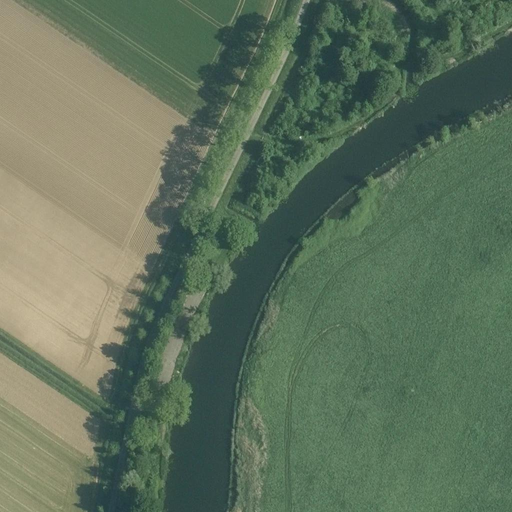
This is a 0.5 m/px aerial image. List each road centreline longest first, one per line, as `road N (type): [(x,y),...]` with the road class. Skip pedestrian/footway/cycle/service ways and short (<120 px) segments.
road 1 (unclassified): [(181,253),(226,179),(304,0)]
road 2 (unclassified): [(127,408),(147,410),(163,393),(202,286),(198,268),(181,253)]
road 3 (unclassified): [(127,408),(181,253)]
